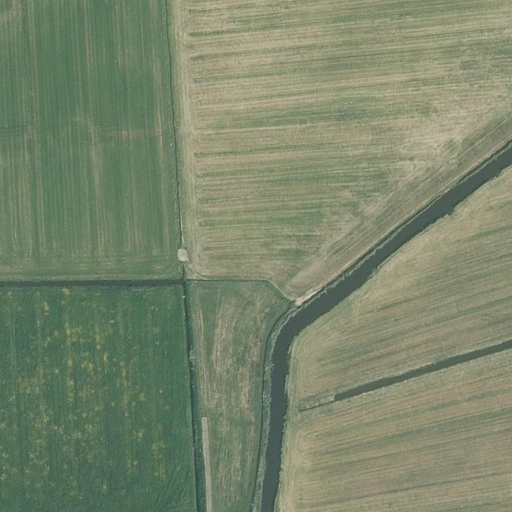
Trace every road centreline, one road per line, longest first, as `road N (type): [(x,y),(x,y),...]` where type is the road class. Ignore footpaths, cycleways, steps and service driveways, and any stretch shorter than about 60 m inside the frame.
road 1 (track): [(210,511),(190,254)]
road 2 (track): [(190,254),(173,0)]
